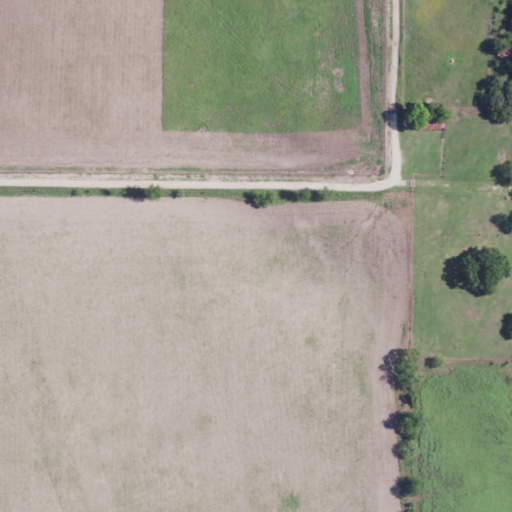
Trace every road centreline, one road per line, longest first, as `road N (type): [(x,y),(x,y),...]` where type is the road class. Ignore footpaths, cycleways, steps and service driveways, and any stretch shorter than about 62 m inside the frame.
road 1 (residential): [(511,180),(0,175)]
road 2 (residential): [(382,176),(394,170),(400,151),(399,0)]
